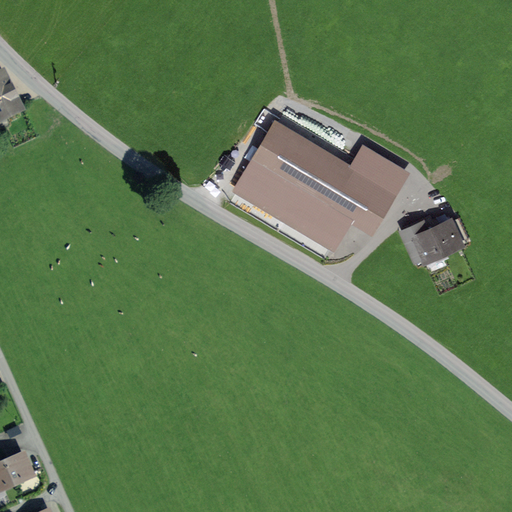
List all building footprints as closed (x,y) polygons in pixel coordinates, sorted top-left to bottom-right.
[(0,116),(19,108),(5,78),(1,80),(0,77),(0,116)] [(277,124),(256,159),(370,227),(391,192),(277,124)] [(316,202),(265,188),(259,208),(311,222),(316,202)] [(430,215),(402,228),(418,262),(467,240),(458,219),(449,223),(445,214),(437,217),(439,220),(434,223),(430,215)] [(23,457),(6,464),(14,481),(31,474),(23,457)] [(0,487),(14,481),(6,464),(0,466),(0,487)]
